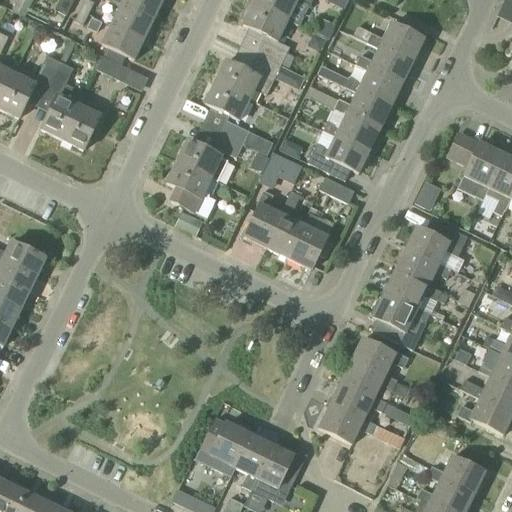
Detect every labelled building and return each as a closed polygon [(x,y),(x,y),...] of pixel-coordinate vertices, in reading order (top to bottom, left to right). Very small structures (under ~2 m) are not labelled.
[(24,21),(33,0),(17,0),(10,14),(24,21)] [(60,0),(54,13),(65,19),(74,0),(60,0)] [(152,25),(162,6),(150,0),(124,0),(120,9),(152,25)] [(250,0),(248,5),(287,24),(287,23),(298,28),(307,9),(309,9),(313,0),(250,0)] [(85,1),(73,25),(82,29),(88,18),(94,6),(85,1)] [(277,46),(287,24),(248,5),(239,23),(243,25),(242,29),(277,46)] [(143,44),(152,25),(120,9),(110,28),(143,44)] [(328,43),(335,28),(322,22),(315,37),(328,43)] [(133,64),(143,44),(110,28),(101,48),(107,51),(103,59),(121,68),(125,60),(133,64)] [(369,36),(364,46),(376,52),(377,50),(410,67),(421,44),(388,28),(381,42),(369,36)] [(263,45),(256,58),(280,70),(281,68),(286,56),(263,45)] [(358,58),(354,68),(355,68),(365,74),(366,72),(400,89),(410,67),(377,50),(376,52),(370,64),(360,59),(358,58)] [(224,65),(214,87),(248,103),(254,92),(266,98),(274,82),(279,71),(280,70),(256,58),(247,77),(224,65)] [(47,89),(59,66),(46,59),(34,83),(47,89)] [(120,69),(121,68),(103,59),(96,73),(119,85),(126,71),(120,69)] [(57,99),(40,133),(61,144),(78,109),(84,97),(65,88),(72,72),(64,68),(59,66),(47,89),(61,96),(59,100),(57,99)] [(0,104),(13,77),(0,70),(0,104)] [(348,80),(343,90),(344,91),(355,96),(355,95),(389,111),(400,89),(366,72),(365,74),(359,86),(349,81),(348,80)] [(13,77),(0,104),(0,113),(18,122),(35,88),(13,77)] [(238,124),(248,103),(214,87),(203,108),(238,124)] [(337,103),(333,113),(344,118),(344,117),(378,133),(389,111),(355,95),(355,96),(349,108),(338,103),(337,103)] [(78,109),(61,144),(82,154),(99,120),(78,109)] [(327,125),(322,135),(333,141),(334,139),(368,155),(378,133),(344,117),(344,118),(338,131),(327,125)] [(218,137),(241,149),(248,135),(225,124),(218,137)] [(235,162),(241,149),(218,137),(211,150),(235,162)] [(484,191),(500,158),(456,137),(445,161),(466,171),(461,180),(478,188),(472,199),(482,204),(487,192),(484,191)] [(311,157),(307,166),(344,185),(350,174),(357,178),(368,155),(334,139),(333,141),(327,153),(316,147),(311,157)] [(175,165),(210,182),(216,186),(226,165),(185,145),(175,165)] [(292,187),(300,171),(272,157),(264,173),(278,180),(292,187)] [(511,163),(500,158),(484,191),(487,192),(485,198),(497,204),(494,210),(492,215),(501,219),(503,214),(504,215),(510,203),(506,201),(511,189),(511,163)] [(204,194),(210,182),(175,165),(165,187),(175,191),(168,204),(206,223),(215,204),(208,201),(210,197),(204,194)] [(346,208),(353,195),(324,181),(318,193),(346,208)] [(278,218),(266,212),(272,199),(262,194),(255,208),(257,210),(241,242),(264,253),(281,219),(278,218)] [(302,231),(300,229),(288,223),(294,210),(300,199),(291,195),(286,206),(285,205),(278,218),(281,219),(264,253),(286,263),(302,231)] [(181,215),(174,229),(195,239),(202,225),(181,215)] [(302,231),(286,263),(309,274),(325,241),(310,234),(317,221),(307,216),(300,229),(302,231)] [(436,271),(438,267),(444,255),(456,260),(466,240),(431,223),(424,237),(414,232),(403,254),(436,271)] [(0,263),(35,281),(44,263),(10,246),(5,256),(0,253),(0,263)] [(451,273),(438,267),(436,271),(403,254),(392,277),(425,293),(427,289),(433,277),(446,283),(451,273)] [(0,284),(27,298),(35,281),(0,263),(0,284)] [(427,289),(425,293),(392,277),(381,299),(414,315),(416,311),(422,299),(435,305),(440,295),(427,289)] [(0,305),(19,315),(27,298),(0,284),(0,305)] [(429,317),(416,311),(414,315),(381,299),(370,321),(375,323),(371,333),(399,348),(413,354),(417,347),(402,340),(403,337),(411,321),(424,327),(429,317)] [(0,327),(10,332),(19,315),(0,305),(0,327)] [(511,334),(511,324),(503,321),(498,330),(509,335),(510,334),(511,334)] [(0,349),(1,350),(10,332),(0,327),(0,349)] [(511,361),(511,334),(510,334),(509,335),(503,348),(486,339),(482,349),(488,352),(488,353),(499,358),(500,356),(511,361)] [(382,381),(383,378),(389,366),(402,372),(407,362),(393,355),(391,358),(360,342),(349,365),(382,381)] [(482,365),(477,375),(488,380),(489,378),(511,389),(511,361),(500,356),(499,358),(493,370),(482,365)] [(383,378),(382,381),(349,365),(338,388),(371,404),(373,400),(379,388),(392,394),(396,384),(383,378)] [(463,384),(459,393),(467,397),(477,402),(478,400),(511,416),(511,389),(489,378),(488,380),(482,392),(471,387),(463,384)] [(338,388),(327,410),(342,417),(360,426),(362,423),(362,422),(365,417),(368,410),(381,416),(385,407),(386,406),(373,400),(372,401),(371,404),(338,388)] [(460,409),(456,419),(469,426),(470,424),(501,439),(511,416),(478,400),(477,402),(471,414),(460,409)] [(324,417),(316,433),(350,449),(350,448),(358,432),(369,438),(370,438),(399,452),(404,443),(404,442),(402,441),(375,428),(362,422),(362,423),(360,426),(342,417),(327,410),(324,417)] [(213,423),(194,463),(205,468),(209,460),(224,467),(219,479),(228,484),(234,472),(231,471),(248,438),(225,427),(224,429),(213,423)] [(248,438),(231,471),(234,472),(246,478),(241,490),(251,494),(256,483),(253,482),(269,449),(248,438)] [(251,494),(250,495),(263,501),(273,505),(278,494),(286,498),(302,465),(292,460),(269,449),(253,482),(256,483),(251,494)] [(438,483),(472,499),(483,476),(449,460),(442,475),(431,470),(426,480),(437,485),(438,483)] [(441,511),(465,511),(472,499),(438,483),(437,485),(431,497),(420,492),(415,502),(420,504),(419,505),(426,508),(427,505),(441,511)] [(15,511),(24,495),(3,485),(0,490),(0,511),(15,511)] [(43,511),(46,506),(24,495),(15,511),(43,511)] [(239,511),(242,508),(228,502),(222,511),(239,511)]
